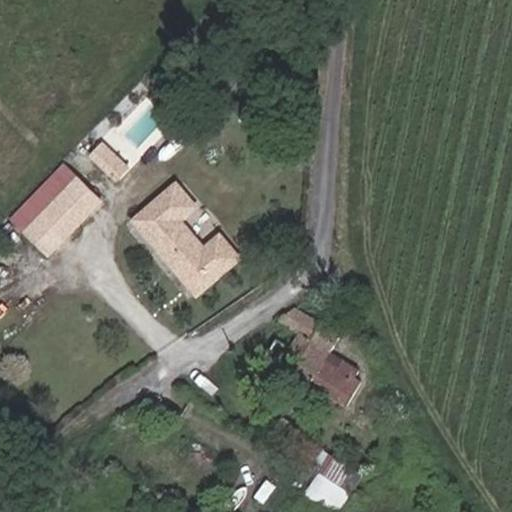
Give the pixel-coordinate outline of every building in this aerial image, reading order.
[(105,142),(93,155),(121,181),(133,167),(105,142)] [(24,229),(48,254),(101,201),(77,176),(24,229)] [(207,245),(180,215),(194,201),(175,181),(135,219),(201,290),(241,252),(222,231),(207,245)] [(287,309),(299,316),(308,301),(305,299),(287,309)] [(266,344),(297,362),(327,314),(308,301),(299,316),(305,320),(297,333),(279,324),(266,344)] [(340,355),(328,348),(343,324),(327,314),(297,362),(351,395),(364,370),(357,366),(361,357),(344,347),(340,355)] [(309,458),(322,440),(292,419),(280,436),(309,458)] [(336,511),(341,511),(368,477),(335,453),(308,491),(336,511)]
